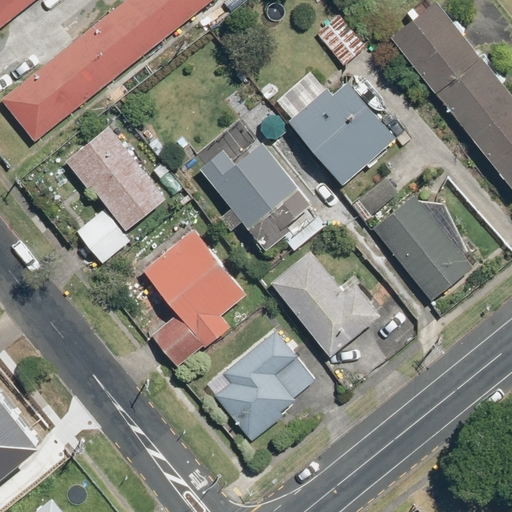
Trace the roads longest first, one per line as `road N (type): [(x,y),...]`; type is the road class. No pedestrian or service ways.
road 1 (residential): [(202,511),(0,259)]
road 2 (tertiary): [(511,347),(308,511)]
